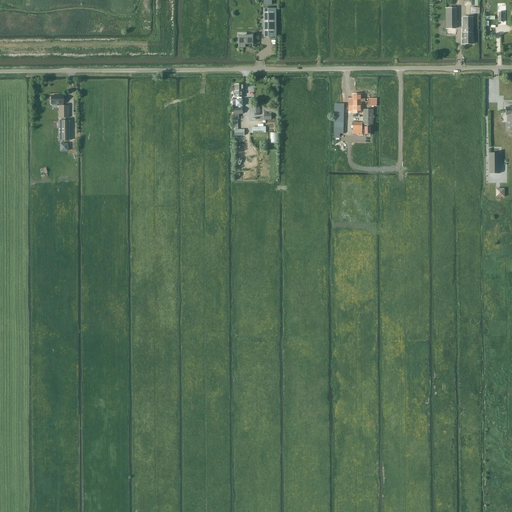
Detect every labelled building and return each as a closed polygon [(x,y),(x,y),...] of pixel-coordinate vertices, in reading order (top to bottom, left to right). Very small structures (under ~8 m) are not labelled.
[(446,9),(446,29),(456,29),(456,9),(446,9)] [(275,10),(264,10),(264,37),(276,37),(275,10)] [(463,44),(473,44),(473,18),(463,18),(463,44)] [(239,44),(239,48),(246,48),(246,45),(254,45),(254,44),(253,44),(253,41),(252,41),(252,37),(239,37),(239,44)] [(244,97),(244,85),(234,85),(234,88),(231,88),(231,91),(235,91),(235,98),(244,97)] [(348,107),(348,113),(361,113),(361,107),(361,102),(365,102),(365,99),(363,99),(361,99),(361,94),(352,94),(352,104),(348,104),(348,107)] [(58,118),(62,118),(62,121),(58,121),(58,141),(69,141),(68,121),(65,121),(65,118),(68,118),(68,106),(62,106),(62,104),(63,104),(63,96),(51,96),(51,104),(58,104),(58,106),(58,118)] [(334,104),(334,127),(344,127),(344,104),(334,104)] [(234,118),(243,118),(243,108),(234,108),(234,118)] [(373,126),(373,110),(363,109),(363,125),(373,126)] [(234,120),(235,136),(244,136),(244,129),(238,129),(237,120),(234,120)] [(489,153),(490,173),(500,173),(499,153),(489,153)]
